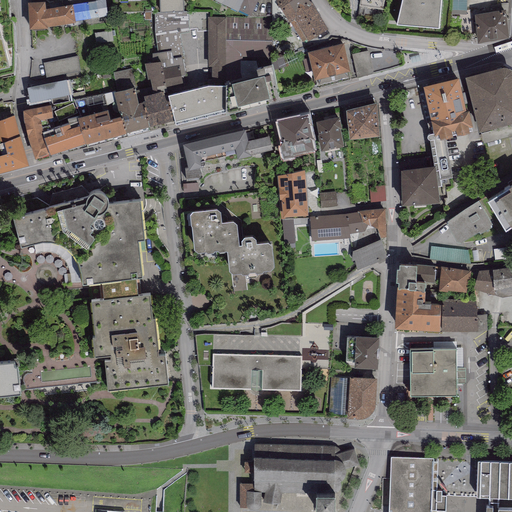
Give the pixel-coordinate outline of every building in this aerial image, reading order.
[(150,0),(151,1),(159,0),(159,14),(184,14),(183,0),(150,0)] [(205,0),(238,17),(239,15),(245,18),(251,20),(252,18),(260,0),(205,0)] [(304,0),(273,0),(279,12),(289,27),(292,25),(303,43),(305,41),(308,46),(317,40),(319,43),(330,37),(312,7),(304,0)] [(360,0),(359,8),(382,12),(383,2),(386,2),(386,0),(360,0)] [(402,0),(396,29),(439,32),(441,0),(402,0)] [(466,0),(451,0),(450,16),(466,17),(466,0)] [(72,5),(72,8),(74,22),(107,18),(104,1),(72,5)] [(75,26),(74,22),(72,8),(45,12),(45,5),(27,6),(29,33),(47,32),(47,30),(75,26)] [(473,14),(476,43),(508,37),(505,9),(473,14)] [(188,13),(184,14),(159,14),(158,15),(154,17),(155,34),(158,55),(160,55),(172,53),(173,61),(184,59),(180,35),(188,33),(188,13)] [(225,17),(225,18),(225,42),(271,41),(272,18),(252,18),(251,20),(245,18),(225,17)] [(225,18),(208,18),(208,69),(212,69),(212,75),(225,75),(225,42),(225,18)] [(112,31),(94,34),(96,45),(113,42),(112,31)] [(0,73),(9,72),(0,36),(0,73)] [(343,46),(307,55),(308,59),(312,72),(315,84),(316,83),(318,90),(350,81),(349,75),(350,74),(343,46)] [(368,52),(352,55),(357,79),(374,75),(368,52)] [(172,53),(160,55),(161,64),(165,85),(182,81),(181,76),(185,75),(184,71),(186,70),(184,59),(173,61),(172,53)] [(43,64),(46,79),(80,71),(78,57),(43,64)] [(312,72),(308,59),(302,60),(305,74),(312,72)] [(165,85),(161,64),(145,67),(148,83),(151,82),(152,91),(166,88),(165,85)] [(132,69),(120,72),(124,86),(137,82),(132,69)] [(466,81),(479,137),(511,128),(511,75),(510,74),(508,73),(505,71),(502,71),(466,81)] [(66,81),(27,90),(30,104),(53,99),(55,107),(71,104),(66,81)] [(264,81),(232,89),(237,112),(269,104),(264,81)] [(458,81),(422,89),(434,141),(438,140),(440,146),(453,143),(452,137),(456,136),(457,142),(470,139),(469,133),(472,132),(469,116),(466,116),(458,81)] [(142,99),(143,105),(150,131),(175,125),(176,129),(226,116),(226,90),(208,90),(168,100),(167,97),(164,97),(163,94),(142,99)] [(135,91),(114,96),(119,119),(122,119),(127,137),(150,131),(143,105),(138,106),(135,91)] [(376,106),(345,114),(349,144),(380,140),(376,106)] [(51,108),(22,114),(27,140),(34,163),(50,157),(43,136),(42,123),(53,121),(51,108)] [(85,148),(127,137),(122,119),(119,119),(110,122),(108,113),(78,122),(78,125),(85,148)] [(305,117),(278,124),(283,146),(280,150),(283,163),(294,161),(293,158),(313,154),(311,144),(312,143),(309,128),(308,128),(305,117)] [(0,122),(0,147),(4,146),(20,139),(14,118),(0,122)] [(338,120),(315,124),(321,154),(344,150),(338,120)] [(78,125),(43,136),(50,157),(50,159),(85,148),(78,125)] [(244,133),(182,148),(187,168),(189,174),(200,171),(202,171),(200,163),(201,161),(234,152),(238,163),(251,159),(251,158),(272,153),(269,139),(248,144),(244,133)] [(0,147),(0,177),(29,170),(20,139),(4,146),(0,147)] [(201,182),(200,171),(189,174),(187,168),(185,168),(186,183),(201,182)] [(435,170),(401,175),(402,210),(439,207),(435,170)] [(277,178),(281,220),(308,218),(304,172),(277,178)] [(483,203),(505,238),(511,233),(511,180),(507,183),(509,187),(483,203)] [(56,198),(13,210),(21,239),(26,238),(32,236),(39,233),(46,233),(51,233),(57,235),(62,237),(66,240),(69,242),(76,250),(78,256),(81,262),(81,269),(82,275),(101,273),(136,269),(142,269),(138,232),(145,231),(140,194),(108,197),(108,194),(108,192),(105,187),(102,183),(99,183),(95,183),(92,184),(88,187),(86,190),(86,193),(57,201),(56,198)] [(198,184),(183,185),(184,193),(199,192),(198,184)] [(369,187),(371,202),(386,201),(384,186),(369,187)] [(336,192),(319,194),(321,209),(337,207),(336,192)] [(479,205),(445,226),(459,248),(493,228),(479,205)] [(385,209),(358,211),(358,212),(362,223),(368,226),(377,229),(381,238),(387,237),(385,209)] [(195,213),(190,219),(191,230),(192,231),(194,255),(197,258),(206,257),(207,259),(213,258),(214,256),(217,256),(219,258),(227,256),(230,277),(233,279),(241,279),(243,280),(248,280),(249,278),(255,278),(256,280),(262,279),(263,276),(271,276),(274,272),(272,250),(268,248),(256,249),(256,245),(252,242),(244,243),(241,246),(242,251),(239,251),(236,230),(233,227),(221,228),(220,217),(213,211),(195,213)] [(362,223),(358,212),(347,214),(310,217),(311,241),(350,239),(350,234),(365,232),(368,226),(362,223)] [(39,233),(32,236),(36,253),(43,251),(50,251),(55,252),(60,254),(64,259),(68,266),(71,273),(71,280),(82,280),(82,275),(81,269),(81,262),(78,256),(76,250),(69,242),(66,240),(62,237),(57,235),(51,233),(46,233),(39,233)] [(381,240),(352,252),(357,271),(378,263),(378,264),(388,259),(381,240)] [(341,254),(340,244),(317,246),(318,255),(341,254)] [(430,248),(429,262),(471,266),(467,251),(430,248)] [(434,286),(435,268),(417,267),(417,271),(399,270),(399,274),(397,274),(396,288),(398,288),(398,295),(425,297),(425,288),(424,288),(424,285),(434,286)] [(511,268),(479,272),(473,291),(494,298),(502,300),(511,298),(511,268)] [(136,269),(101,273),(103,293),(91,294),(95,330),(93,331),(95,351),(104,350),(108,382),(168,376),(165,347),(159,348),(155,311),(152,311),(150,287),(138,289),(136,269)] [(471,272),(441,269),(438,293),(448,294),(448,293),(466,295),(468,284),(469,284),(471,272)] [(439,336),(441,309),(424,308),(425,297),(398,295),(396,295),(394,333),(439,336)] [(477,304),(442,300),(442,335),(477,334),(477,304)] [(346,355),(354,356),(354,362),(377,363),(379,332),(355,330),(355,332),(347,332),(346,355)] [(410,345),(409,344),(410,390),(431,389),(456,389),(456,344),(410,345)] [(302,355),(213,351),(212,386),(300,389),(302,355)] [(0,388),(20,386),(17,359),(14,359),(14,355),(0,357),(0,388)] [(376,375),(349,373),(347,415),(363,416),(369,414),(374,409),(375,403),(376,375)] [(334,509),(334,490),(336,490),(340,488),(342,483),(340,477),(343,474),(345,469),(346,465),(359,462),(354,447),(334,454),(253,452),(253,459),(253,464),(253,471),(253,482),(240,481),(240,504),(248,504),(255,507),(259,506),(262,502),(261,488),(265,489),(264,500),(280,500),(281,489),(316,490),(315,508),(334,509)] [(435,456),(389,455),(387,511),(511,511),(511,457),(477,456),(476,492),(434,490),(435,456)] [(253,464),(253,459),(245,459),(245,471),(253,471),(253,464)]
